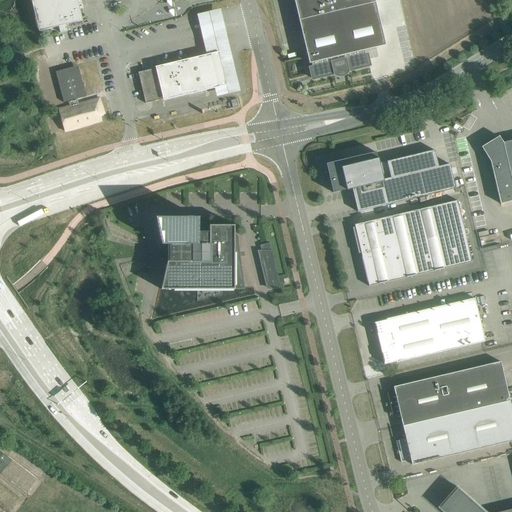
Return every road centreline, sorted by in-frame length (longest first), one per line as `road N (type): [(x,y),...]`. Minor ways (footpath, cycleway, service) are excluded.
road 1 (unclassified): [(374,511),(281,140)]
road 2 (secondary): [(195,511),(98,430),(17,323)]
road 3 (secondary): [(0,338),(97,456),(166,511)]
road 4 (unclassified): [(49,205),(281,140)]
road 5 (unknown): [(324,315),(507,265)]
road 6 (unclassified): [(352,117),(422,95),(511,40)]
road 7 (unclassified): [(101,0),(138,156)]
road 8 (unknown): [(365,482),(511,447)]
road 9 (unclassified): [(277,125),(138,156)]
road 10 (unclassified): [(277,125),(248,0)]
